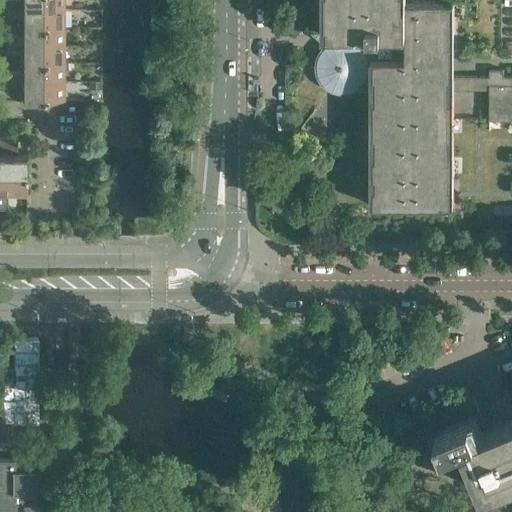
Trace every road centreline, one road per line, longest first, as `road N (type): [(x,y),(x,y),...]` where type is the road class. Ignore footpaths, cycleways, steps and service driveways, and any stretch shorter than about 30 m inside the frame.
road 1 (residential): [(203,284),(511,285)]
road 2 (tertiary): [(213,257),(225,146),(224,0)]
road 3 (tertiary): [(213,257),(0,259)]
road 4 (tertiary): [(0,293),(185,296),(203,284)]
road 5 (residential): [(47,205),(47,112),(0,112)]
